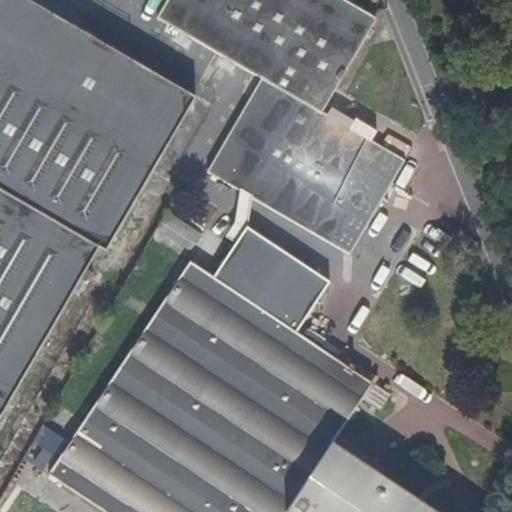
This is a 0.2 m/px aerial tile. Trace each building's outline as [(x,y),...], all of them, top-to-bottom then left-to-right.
[(115,261),(152,197),(204,107),(44,13),(22,0),(7,0),(0,12),(0,424),(101,253),(115,261)] [(373,18),(339,0),(179,0),(165,25),(254,77),(202,171),(345,254),(401,158),(319,111),(373,18)] [(185,251),(198,232),(163,209),(152,229),(185,251)] [(286,331),(318,287),(239,235),(207,278),(286,331)] [(46,477),(99,511),(431,511),(328,445),(357,402),(372,412),(383,395),(286,331),(207,278),(187,265),(46,477)]
